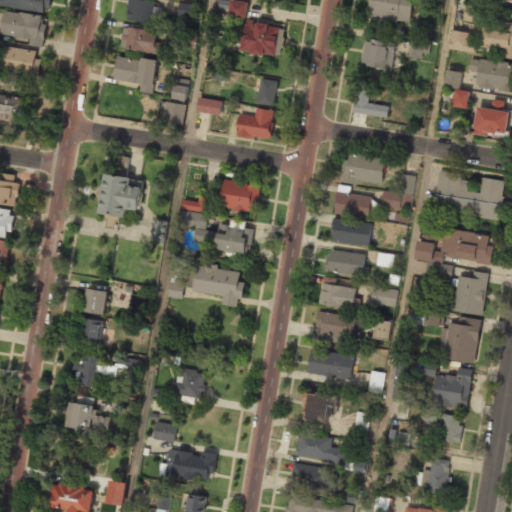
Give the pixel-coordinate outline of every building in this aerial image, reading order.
[(0,0),(0,5),(48,13),(49,0),(0,0)] [(151,23),(155,0),(152,0),(129,0),(126,19),(151,23)] [(248,2),(235,0),(230,0),(228,16),(246,18),(248,2)] [(411,25),(413,0),(370,0),(369,9),(374,9),(373,21),(411,25)] [(193,5),(180,3),(178,15),(191,17),(193,5)] [(482,7),(466,5),(464,21),(480,22),(482,7)] [(43,47),(47,24),(43,23),(44,16),(5,10),(1,34),(30,39),(29,45),(43,47)] [(511,23),(484,20),(482,44),(505,47),(503,57),(511,58),(511,23)] [(241,51),(281,56),(285,26),(245,21),(241,51)] [(158,31),(125,26),(121,47),(160,54),(162,43),(156,42),(158,31)] [(477,42),(473,42),(474,33),(451,30),(449,50),(476,52),(477,42)] [(393,68),(396,43),(364,39),(362,65),(393,68)] [(422,53),(429,54),(430,40),(410,39),(409,57),(422,58),(422,53)] [(40,51),(2,46),(0,62),(0,69),(37,74),(40,51)] [(158,61),(118,55),(114,80),(141,83),(140,91),(153,94),(158,61)] [(478,71),(477,88),(510,91),(511,67),(511,62),(471,59),(470,70),(478,71)] [(445,87),(460,89),(462,72),(447,70),(445,87)] [(190,80),(176,78),(173,99),(187,101),(190,80)] [(275,105),(278,80),(260,78),(258,104),(275,105)] [(390,106),(369,103),(371,83),(357,81),(354,113),(388,117),(390,106)] [(470,91),(456,89),(453,106),(468,109),(470,91)] [(0,119),(22,123),(25,99),(0,94),(0,119)] [(221,115),(223,101),(199,97),(197,112),(221,115)] [(478,107),(474,134),(490,137),(490,136),(508,139),(511,112),(511,111),(503,111),(505,101),(493,99),(492,109),(478,107)] [(164,123),(184,124),(186,104),(165,102),(164,123)] [(239,113),(237,135),(271,140),(274,110),(256,108),(255,115),(239,113)] [(383,183),(386,158),(350,154),(349,159),(342,159),(340,182),(359,184),(359,180),(383,183)] [(505,180),(482,177),(480,193),(467,191),(469,181),(460,180),(461,173),(440,171),(434,211),(500,220),(505,180)] [(16,175),(2,173),(1,180),(0,179),(0,203),(17,206),(20,183),(15,182),(16,175)] [(101,213),(127,216),(128,209),(140,210),(144,179),(106,174),(101,213)] [(416,176),(402,174),(400,193),(383,190),(381,206),(411,210),(416,176)] [(221,208),(258,212),(261,185),(224,180),(221,208)] [(350,197),(351,186),(338,185),(334,213),(380,219),(381,212),(387,213),(388,202),(350,197)] [(208,211),(209,198),(200,198),(199,201),(183,200),(182,210),(208,211)] [(14,210),(0,207),(0,236),(9,238),(14,210)] [(395,220),(407,222),(409,215),(396,213),(395,220)] [(166,244),(168,221),(154,219),(152,243),(166,244)] [(371,222),(333,220),(332,243),(370,245),(371,222)] [(251,253),(253,228),(219,226),(217,251),(251,253)] [(491,263),(494,246),(488,245),(489,235),(443,228),(439,250),(434,250),(436,237),(420,234),(416,259),(429,261),(427,275),(451,278),(453,266),(443,264),(444,257),(491,263)] [(0,271),(5,272),(11,242),(0,239),(0,271)] [(365,275),(367,254),(328,250),(326,272),(365,275)] [(393,267),(394,254),(377,253),(377,266),(393,267)] [(241,272),(218,269),(218,266),(197,263),(195,273),(191,273),(189,291),(224,295),(223,305),(238,306),(239,298),(244,299),(246,282),(240,282),(241,272)] [(458,276),(454,311),(483,315),(488,273),(474,271),(473,278),(458,276)] [(320,305),(353,309),(356,288),(335,286),(336,278),(323,277),(320,305)] [(168,296),(182,299),(186,283),(171,280),(168,296)] [(370,302),(395,306),(398,291),(373,286),(370,302)] [(108,291),(88,289),(85,312),(105,314),(108,291)] [(148,296),(132,294),(130,305),(147,307),(148,296)] [(442,310),(412,309),(411,324),(441,326),(442,310)] [(360,339),(363,316),(318,311),(315,333),(360,339)] [(481,320),(460,317),(459,323),(449,322),(448,329),(441,328),(438,358),(475,363),(481,320)] [(80,340),(101,342),(104,320),(82,318),(80,340)] [(374,338),(389,340),(392,322),(377,320),(374,338)] [(350,380),(354,357),(312,349),(308,372),(350,380)] [(100,388),(102,375),(117,377),(118,368),(135,370),(137,360),(120,358),(119,362),(84,357),(83,365),(79,364),(76,385),(100,388)] [(407,400),(413,361),(398,359),(392,398),(407,400)] [(473,369),(459,368),(458,377),(437,374),(439,361),(424,359),(422,375),(436,377),(433,404),(468,408),(473,369)] [(184,395),(184,397),(203,397),(204,371),(183,370),(183,376),(177,376),(176,394),(184,395)] [(368,391),(382,393),(385,373),(371,371),(368,391)] [(338,396),(308,391),(304,419),(330,423),(333,405),(337,406),(338,396)] [(97,406),(70,402),(66,432),(109,437),(112,417),(96,415),(97,406)] [(441,440),(460,442),(463,414),(422,409),(421,419),(443,422),(441,440)] [(368,436),(370,413),(356,412),(355,435),(368,436)] [(177,424),(156,422),(154,439),(175,442),(177,424)] [(296,454),(347,466),(350,451),(331,447),(333,438),(301,431),(296,454)] [(396,444),(409,446),(411,433),(398,431),(396,444)] [(215,474),(218,453),(201,451),(201,454),(170,449),(166,476),(208,482),(209,473),(215,474)] [(451,461),(432,458),(430,470),(421,469),(418,487),(446,492),(451,461)] [(352,470),(365,472),(366,463),(354,461),(352,470)] [(294,463),(290,485),(333,493),(337,470),(294,463)] [(127,482),(109,480),(107,504),(125,506),(127,482)] [(92,511),(95,489),(57,483),(53,507),(70,510),(69,511),(82,511),(83,511),(92,511)] [(356,493),(339,490),(337,500),(354,503),(356,493)] [(204,511),(207,497),(190,494),(187,511),(204,511)] [(167,511),(171,498),(159,496),(155,511),(167,511)] [(352,511),(353,505),(289,496),(287,511),(352,511)] [(390,511),(393,498),(376,496),(373,511),(390,511)]
